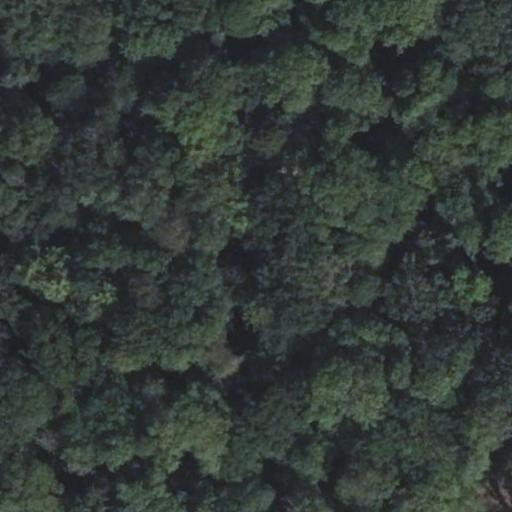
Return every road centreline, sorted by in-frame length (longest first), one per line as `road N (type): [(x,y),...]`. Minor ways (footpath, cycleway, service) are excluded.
road 1 (unclassified): [(0,11),(136,142),(347,313),(511,395)]
road 2 (track): [(76,0),(122,47),(177,76),(265,161),(340,191),(408,193),(511,135)]
